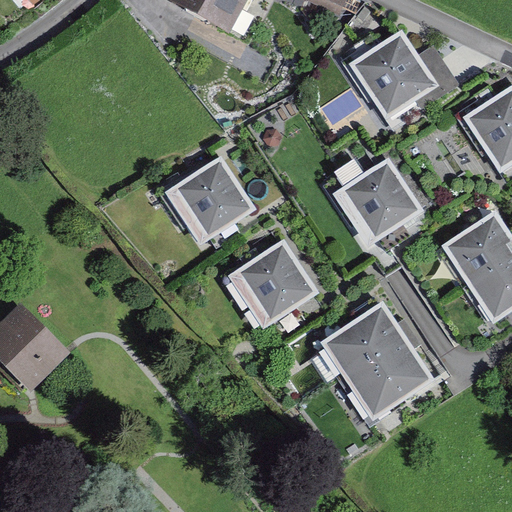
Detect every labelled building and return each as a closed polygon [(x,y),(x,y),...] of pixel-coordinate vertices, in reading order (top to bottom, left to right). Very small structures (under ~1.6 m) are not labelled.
[(165,0),(163,5),(224,38),(229,29),(253,41),(275,0),(274,0),(165,0)] [(339,17),(346,0),(307,0),(306,3),(339,17)] [(421,53),(404,28),(385,40),(381,34),(376,37),(373,33),(356,44),(359,49),(342,61),(363,92),(369,88),(389,118),(418,99),(425,108),(462,83),(435,44),(421,53)] [(511,85),(500,94),(492,83),(475,94),(478,99),(456,114),(484,156),(491,151),(504,171),(511,165),(511,85)] [(269,146),(279,145),(283,137),(277,128),(267,130),(263,138),(269,146)] [(426,210),(390,156),(367,172),(358,157),(340,169),(343,173),(325,185),(353,227),(358,224),(372,245),(426,210)] [(160,184),(165,192),(161,195),(197,251),(256,213),(219,157),(179,183),(174,175),(160,184)] [(511,256),(511,242),(511,229),(499,210),(438,251),(463,289),(511,256)] [(321,292),(285,239),(263,254),(258,246),(241,257),(244,262),(223,276),(248,313),(255,309),(268,328),(321,292)] [(499,321),(511,311),(511,256),(463,289),(481,316),(491,309),(499,321)] [(437,378),(386,301),(381,304),(376,297),(313,338),(371,427),(390,414),(387,411),(437,378)] [(67,358),(17,307),(0,322),(0,372),(26,399),(67,358)]
